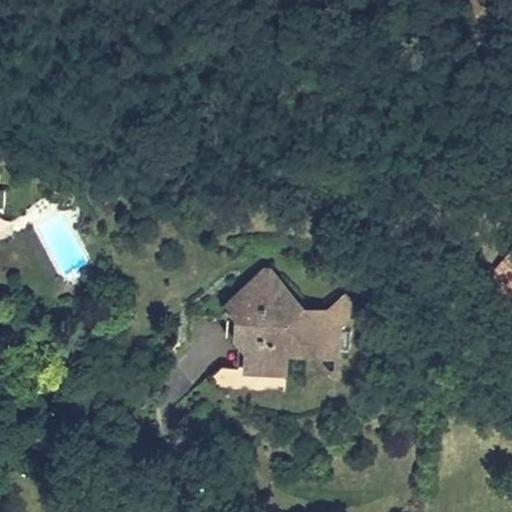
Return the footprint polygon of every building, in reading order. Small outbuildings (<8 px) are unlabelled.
[(492,171),(479,185),(487,194),(500,181),(492,171)] [(487,194),(479,185),(474,189),(483,198),(487,194)] [(511,254),(498,270),(511,281),(511,254)] [(227,305),(241,319),(252,320),(252,317),(255,310),(258,307),(262,305),(270,305),(274,307),(278,311),(282,315),(290,316),(291,305),(304,306),(268,270),(227,305)] [(76,275),(65,281),(69,286),(80,281),(76,275)] [(326,308),(304,306),(312,316),(340,319),(339,327),(358,310),(345,294),(326,308)] [(252,320),(241,319),(238,339),(251,340),(248,368),(284,373),(286,350),(288,340),(321,344),(321,354),(337,356),(339,327),(340,319),(312,316),(304,306),(291,305),(290,316),(282,315),(278,311),(274,307),(270,305),(262,305),(258,307),(255,310),(252,317),(252,320)] [(288,340),(286,350),(321,354),(321,344),(288,340)]
